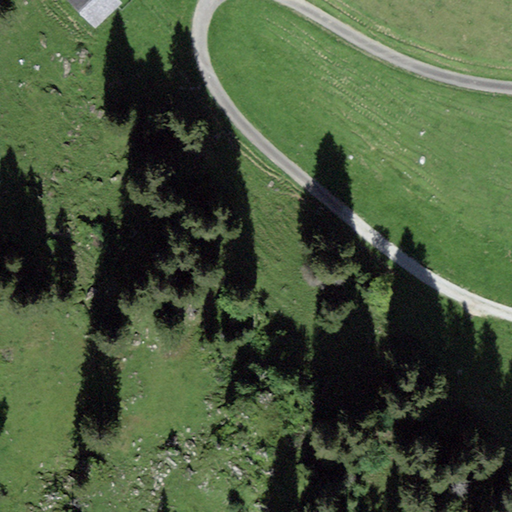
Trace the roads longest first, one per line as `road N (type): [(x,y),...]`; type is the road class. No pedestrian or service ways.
road 1 (track): [(511,319),(427,283),(238,123),(199,47),(211,0)]
road 2 (track): [(292,0),(424,71),(511,87)]
